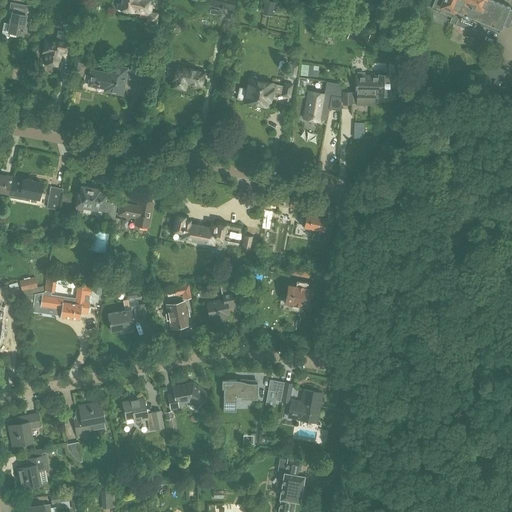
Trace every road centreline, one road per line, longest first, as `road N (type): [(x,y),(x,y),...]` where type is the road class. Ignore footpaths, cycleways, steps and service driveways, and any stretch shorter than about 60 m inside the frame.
road 1 (residential): [(0,127),(352,194)]
road 2 (residential): [(0,397),(229,352),(315,364)]
road 3 (residential): [(328,511),(354,372),(315,364)]
road 4 (residential): [(315,364),(352,194)]
road 5 (residential): [(352,194),(395,127),(399,52)]
